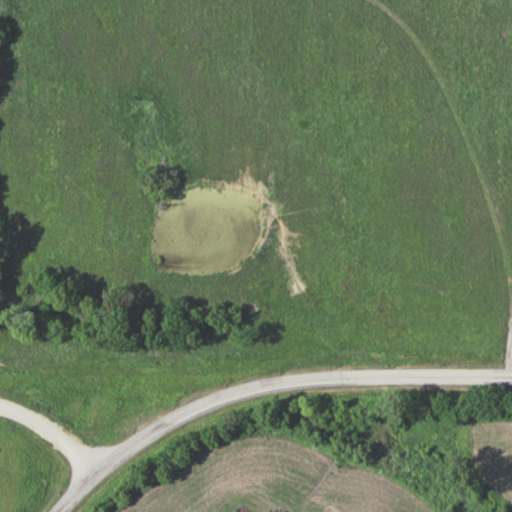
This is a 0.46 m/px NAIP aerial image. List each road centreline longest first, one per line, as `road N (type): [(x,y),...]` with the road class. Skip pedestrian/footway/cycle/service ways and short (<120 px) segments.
road 1 (tertiary): [(100,475),(185,415),(275,383),(511,377)]
road 2 (residential): [(0,407),(46,427),(100,475)]
